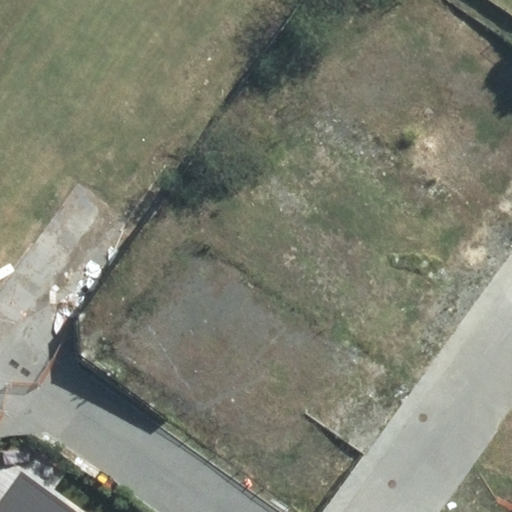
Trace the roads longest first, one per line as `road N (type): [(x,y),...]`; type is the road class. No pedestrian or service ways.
road 1 (residential): [(230,511),(0,356)]
road 2 (residential): [(511,312),(371,511)]
road 3 (residential): [(96,207),(0,340)]
